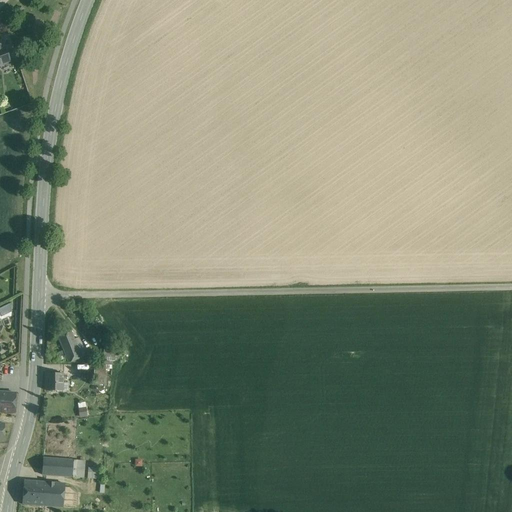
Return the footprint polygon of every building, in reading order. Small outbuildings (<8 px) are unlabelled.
[(0,48),(0,66),(10,63),(4,47),(0,48)] [(0,310),(3,316),(12,310),(8,303),(0,307),(0,310)] [(74,340),(70,330),(57,335),(68,363),(86,355),(82,346),(78,338),(74,340)] [(104,364),(115,364),(115,350),(104,350),(104,364)] [(61,352),(55,354),(58,362),(60,362),(65,361),(61,352)] [(105,365),(94,365),(93,377),(105,377),(105,365)] [(62,374),(46,374),(46,391),(68,391),(68,383),(63,383),(62,374)] [(15,393),(0,392),(0,412),(14,413),(15,393)] [(85,461),(43,458),(42,475),(83,478),(85,461)] [(99,468),(87,467),(86,478),(98,479),(99,468)] [(47,482),(24,481),(22,504),(45,506),(47,482)] [(64,484),(47,482),(45,506),(62,508),(64,484)]
